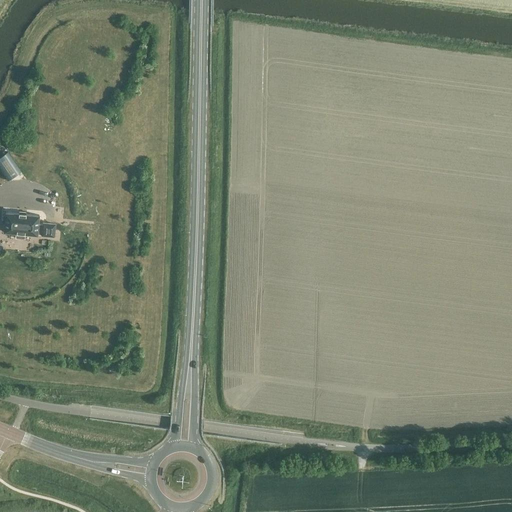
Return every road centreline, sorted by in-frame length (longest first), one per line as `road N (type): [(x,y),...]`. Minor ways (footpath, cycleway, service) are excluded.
road 1 (primary): [(189,365),(201,0)]
road 2 (unclassified): [(511,443),(364,447)]
